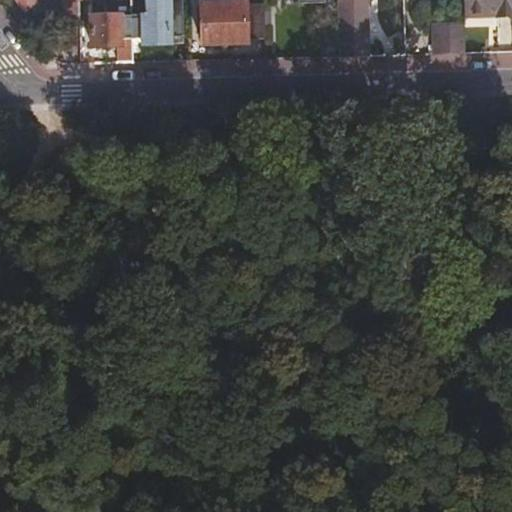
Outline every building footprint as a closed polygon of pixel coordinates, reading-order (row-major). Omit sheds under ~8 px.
[(78,0),(18,0),(26,11),(40,0),(66,0),(67,15),(79,16),(78,0)] [(129,0),(130,15),(131,50),(143,50),(143,44),(183,43),(181,0),(129,0)] [(369,0),(336,0),(339,57),(371,56),(369,0)] [(511,0),(463,0),(463,14),(511,12),(511,0)] [(203,42),(266,40),(265,3),(203,5),(203,42)] [(131,63),(131,50),(130,15),(92,16),(93,47),(117,46),(118,63),(131,63)] [(92,16),(79,17),(80,47),(93,47),(92,16)] [(499,52),(511,50),(511,18),(495,21),(499,52)] [(465,54),(464,22),(432,23),(433,55),(465,54)]
